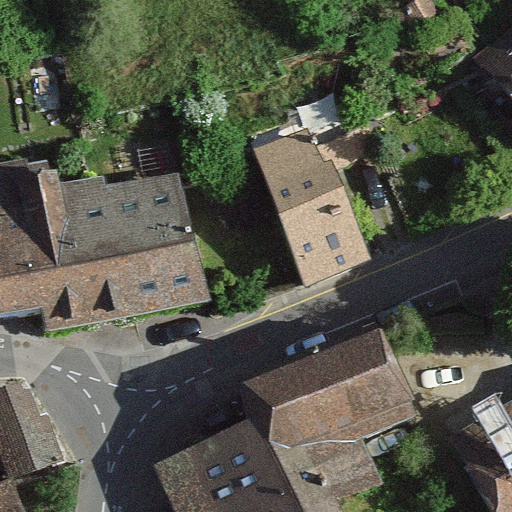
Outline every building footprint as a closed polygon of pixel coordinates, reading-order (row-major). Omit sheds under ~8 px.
[(511,26),(483,47),(511,89),(511,26)] [(232,163),(287,292),(358,262),(303,133),(232,163)] [(0,167),(0,323),(32,319),(34,340),(194,306),(172,175),(47,186),(39,161),(0,167)] [(359,337),(211,395),(221,430),(140,467),(148,511),(147,511),(320,511),(367,490),(347,447),(400,419),(359,337)] [(511,511),(511,394),(424,443),(462,511),(511,511)]
